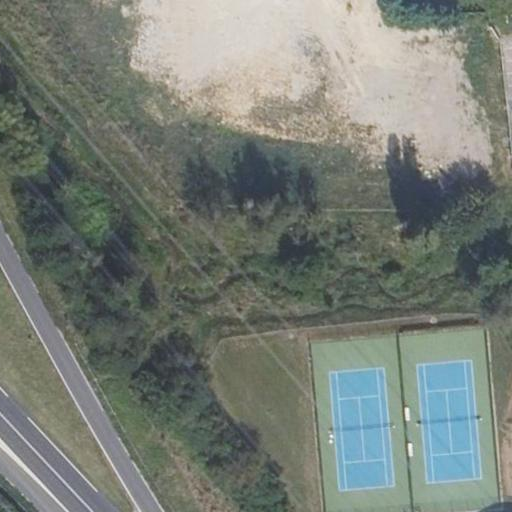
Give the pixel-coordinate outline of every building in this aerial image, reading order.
[(137,9),(134,71),(297,78),(300,17),(137,9)] [(300,36),(299,61),(309,61),(311,36),(300,36)] [(351,80),(392,81),(392,60),(352,58),(351,80)] [(326,143),(324,184),(302,183),(301,202),(369,206),(370,188),(356,187),(359,144),(326,143)] [(428,153),(389,155),(390,175),(429,174),(428,153)]
